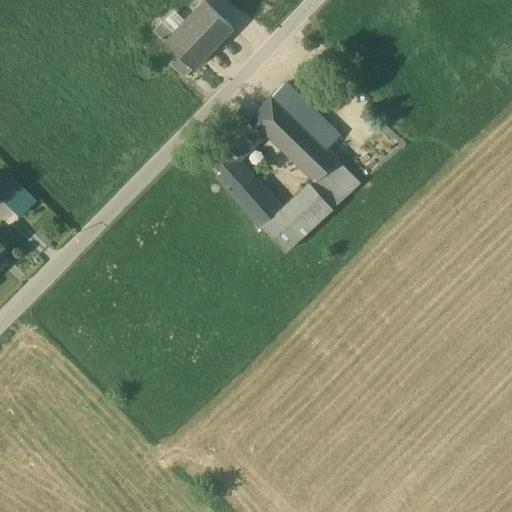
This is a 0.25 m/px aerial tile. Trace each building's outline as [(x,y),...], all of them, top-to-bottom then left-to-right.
[(205,1),(174,33),(162,22),(154,30),(179,54),(193,68),(233,27),(205,1)] [(193,68),(179,54),(170,63),(185,77),(193,68)] [(307,130),(273,96),(249,122),(260,133),(264,129),(280,146),(307,130)] [(238,111),(201,150),(222,170),(233,160),(260,133),(249,122),(238,111)] [(307,130),(280,146),(314,179),(327,167),(336,159),(307,130)] [(278,211),(233,160),(222,170),(219,174),(263,225),(278,211)] [(314,179),(310,182),(333,208),(350,192),(327,167),(314,179)] [(10,178),(0,188),(0,195),(11,206),(26,192),(10,178)] [(333,208),(310,182),(278,211),(263,225),(285,251),(333,208)]
